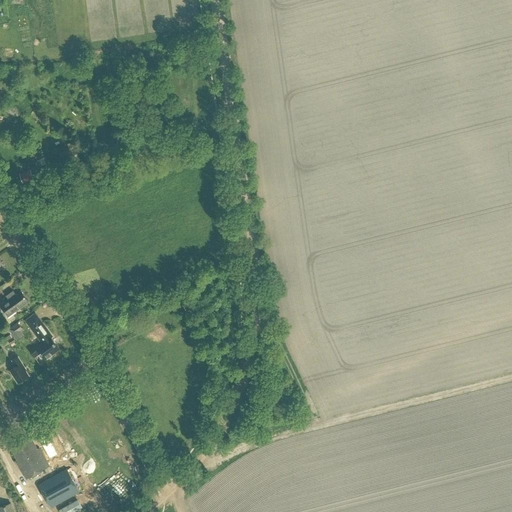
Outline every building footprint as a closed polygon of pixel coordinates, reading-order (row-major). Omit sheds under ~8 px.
[(59,154),(61,162),(63,161),(64,164),(74,161),(70,150),(59,154)] [(20,173),(22,182),(33,178),(30,170),(20,173)] [(3,312),(8,318),(16,312),(15,311),(29,301),(21,290),(16,294),(13,290),(6,296),(8,299),(2,303),(7,309),(3,312)] [(183,300),(188,311),(195,308),(190,297),(183,300)] [(35,313),(26,320),(43,342),(38,346),(36,343),(28,349),(34,357),(41,352),(45,359),(46,358),(47,359),(54,354),(53,353),(59,348),(51,337),(52,336),(35,313)] [(18,323),(10,329),(18,340),(23,336),(19,330),(22,328),(18,323)] [(16,366),(10,370),(18,383),(29,376),(26,370),(26,369),(18,356),(12,359),(16,366)] [(30,438),(10,449),(26,479),(49,466),(46,460),(49,458),(50,459),(57,455),(47,435),(39,440),(42,445),(36,449),(30,438)] [(38,484),(51,507),(80,492),(67,468),(38,484)] [(71,511),(81,507),(78,500),(60,510),(61,511),(71,511)] [(14,511),(12,502),(0,505),(0,511),(14,511)]
